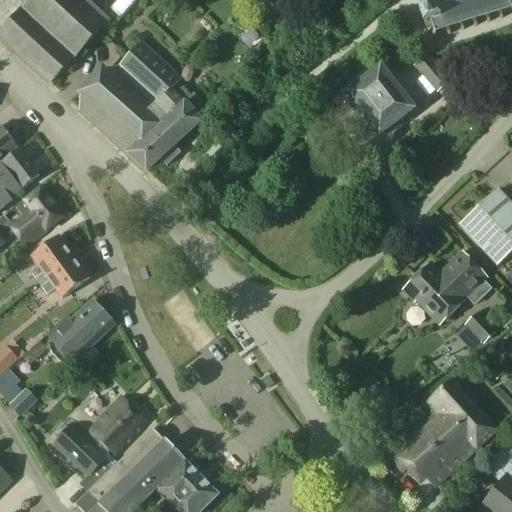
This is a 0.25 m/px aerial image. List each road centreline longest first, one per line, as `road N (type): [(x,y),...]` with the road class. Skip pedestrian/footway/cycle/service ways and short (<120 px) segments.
road 1 (residential): [(273,498),(136,330),(57,114)]
road 2 (residential): [(326,293),(410,223),(511,116)]
road 3 (residential): [(217,279),(173,225),(57,114)]
road 4 (residential): [(303,399),(217,279)]
